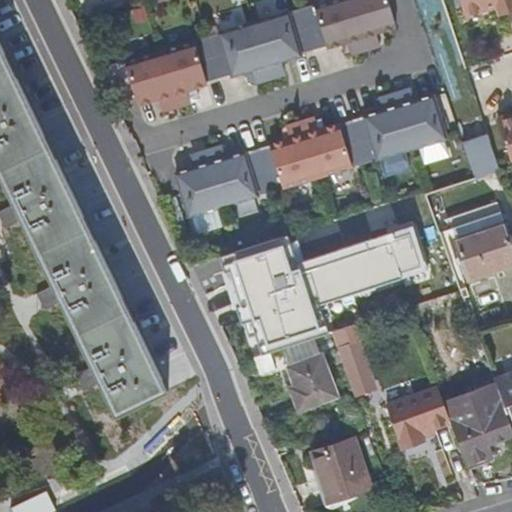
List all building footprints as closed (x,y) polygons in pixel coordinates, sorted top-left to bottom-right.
[(336,0),(313,7),(326,50),(344,44),(348,58),(371,51),(377,49),(372,35),(394,28),(385,0),(336,0)] [(511,0),(459,0),(466,20),(485,13),(483,10),(497,5),(500,16),(511,11),(511,0)] [(287,15),(300,58),(326,50),(313,7),(287,15)] [(218,36),(231,78),(248,73),(253,87),(282,78),(278,65),(300,58),(287,15),(218,36)] [(194,43),(207,85),(231,78),(218,36),(194,43)] [(207,85),(194,43),(120,66),(133,108),(154,102),(158,115),(187,106),(183,93),(207,85)] [(0,49),(0,182),(11,205),(0,210),(0,222),(3,229),(10,226),(17,218),(19,221),(50,285),(34,292),(35,295),(42,309),(49,305),(56,298),(59,304),(88,365),(73,372),(80,387),(87,384),(95,378),(98,384),(114,416),(166,391),(0,49)] [(362,116),(376,158),(406,148),(445,135),(431,95),(411,101),(407,88),(387,94),(378,97),(382,110),(362,116)] [(511,114),(496,119),(510,162),(511,161),(511,114)] [(376,158),(362,116),(339,124),(353,165),(376,158)] [(353,165),(339,124),(316,131),(312,118),(283,127),(287,140),(269,146),(283,188),(353,165)] [(474,178),(497,169),(487,140),(463,148),(474,178)] [(259,196),(245,153),(227,159),(222,146),(188,157),(193,170),(173,176),(186,214),(188,219),(259,196)] [(283,188),(269,146),(245,153),(259,196),(283,188)] [(511,251),(499,212),(450,229),(466,279),(511,263),(511,251)] [(353,397),(378,388),(355,325),(329,335),(353,397)] [(266,355),(250,361),(256,377),(272,372),(266,355)] [(320,359),(289,370),(297,391),(291,393),(298,412),(334,399),(320,359)] [(511,433),(511,373),(493,380),(499,398),(511,433)] [(449,424),(447,419),(437,389),(386,409),(401,450),(421,443),(419,435),(449,424)] [(511,452),(511,433),(499,398),(447,419),(449,424),(465,466),(489,457),(491,461),(511,452)] [(352,441),(310,455),(327,505),(369,492),(352,441)]
